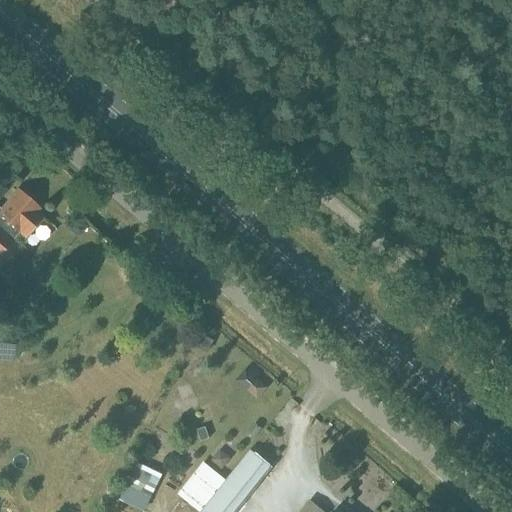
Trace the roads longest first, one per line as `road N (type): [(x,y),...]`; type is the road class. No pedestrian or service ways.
road 1 (primary): [(511,455),(0,15)]
road 2 (unclassified): [(491,511),(0,94)]
